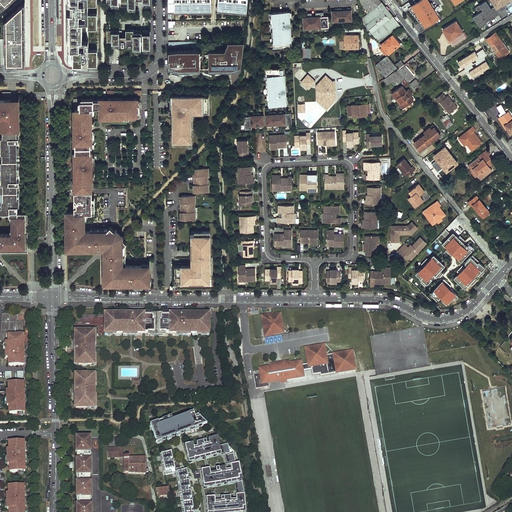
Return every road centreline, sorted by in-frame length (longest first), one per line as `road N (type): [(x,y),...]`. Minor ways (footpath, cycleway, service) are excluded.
road 1 (residential): [(314,260),(269,257),(263,174),(272,164),(341,161),(352,169),(351,250),(343,259)]
road 2 (residential): [(52,296),(314,299)]
road 3 (residential): [(369,60),(384,116),(505,269)]
road 4 (residential): [(314,299),(392,301),(448,318),(497,277)]
road 5 (tertiary): [(52,296),(53,125)]
road 6 (residential): [(63,75),(150,68),(160,51),(158,0)]
road 7 (tertiary): [(55,433),(52,296)]
road 8 (unknown): [(166,298),(166,210),(186,180)]
road 9 (residential): [(436,63),(511,158)]
